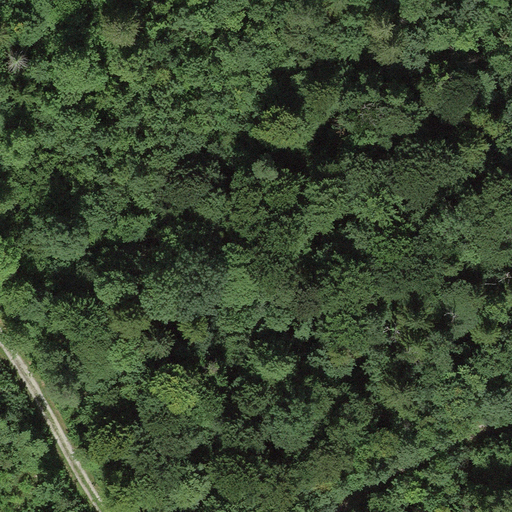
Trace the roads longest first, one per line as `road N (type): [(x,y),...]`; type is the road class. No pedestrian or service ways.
road 1 (track): [(107,511),(0,327)]
road 2 (track): [(344,511),(376,482),(511,428)]
